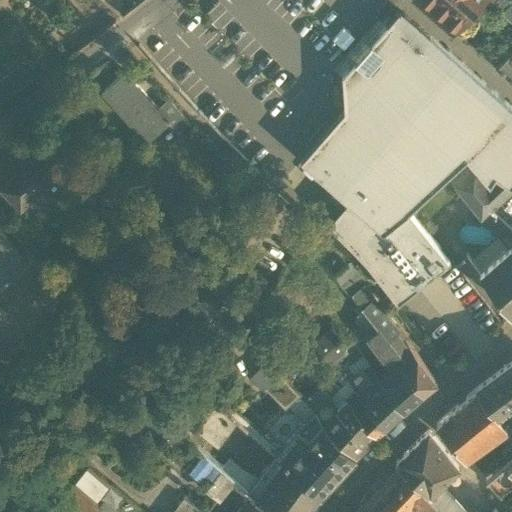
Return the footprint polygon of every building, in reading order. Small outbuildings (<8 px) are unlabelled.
[(419,0),(453,29),(480,1),(480,0),(419,0)] [(480,0),(480,1),(492,12),(499,4),(503,8),(510,0),(480,0)] [(511,0),(510,0),(503,8),(511,16),(511,0)] [(387,21),(343,71),(342,72),(345,106),(301,156),(348,198),(366,213),(345,237),(360,252),(398,298),(449,257),(409,207),(466,153),(475,163),(489,179),(495,171),(510,181),(511,178),(511,105),(399,8),(387,21)] [(343,71),(387,21),(377,13),(334,63),(343,71)] [(511,47),(495,66),(496,67),(499,64),(511,75),(511,47)] [(496,67),(511,80),(511,75),(499,64),(496,67)] [(102,89),(145,137),(167,118),(168,117),(159,107),(158,105),(125,69),(102,89)] [(145,137),(102,89),(101,91),(146,140),(147,139),(145,137)] [(159,107),(169,98),(168,96),(158,105),(159,107)] [(169,120),(182,135),(193,125),(169,98),(159,107),(168,117),(167,118),(169,120)] [(145,137),(147,139),(169,120),(167,118),(145,137)] [(26,193),(29,197),(54,174),(71,193),(89,178),(53,139),(13,176),(12,177),(11,177),(26,193)] [(454,181),(480,212),(489,204),(490,205),(511,187),(511,182),(510,181),(495,171),(489,179),(475,163),(454,181)] [(2,184),(17,201),(26,193),(11,177),(12,177),(13,176),(12,175),(2,184)] [(328,220),(345,237),(366,213),(348,198),(328,220)] [(478,272),(511,311),(511,227),(510,223),(490,205),(489,204),(480,212),(508,246),(478,272)] [(289,228),(305,243),(314,234),(299,218),(289,228)] [(0,283),(9,274),(10,276),(28,258),(0,228),(0,283)] [(341,280),(362,306),(373,320),(384,312),(364,283),(368,280),(356,265),(350,259),(333,272),(341,280)] [(378,326),(373,320),(362,306),(355,320),(367,335),(378,326)] [(392,349),(400,359),(423,390),(436,379),(405,340),(384,312),(373,320),(378,326),(395,347),(392,349)] [(251,341),(265,356),(283,337),(289,331),(274,317),(251,341)] [(333,326),(315,343),(330,360),(349,347),(333,326)] [(366,336),(391,367),(400,359),(392,349),(395,347),(378,326),(367,335),(366,336)] [(391,367),(379,377),(403,407),(423,390),(400,359),(391,367)] [(340,370),(350,381),(357,376),(344,361),(337,367),(340,370)] [(511,361),(476,387),(437,422),(466,455),(501,430),(508,425),(511,421),(511,361)] [(369,365),(357,376),(350,381),(356,388),(386,424),(403,407),(379,377),(369,365)] [(330,379),(346,398),(356,388),(350,381),(340,370),(330,379)] [(266,384),(285,403),(297,391),(279,371),(278,371),(266,384)] [(386,424),(356,388),(346,398),(379,431),(386,424)] [(346,398),(341,403),(337,407),(370,440),(379,431),(346,398)] [(324,408),(331,414),(337,407),(333,403),(332,402),(328,406),(327,405),(324,408)] [(196,430),(217,447),(239,420),(218,403),(196,430)] [(370,440),(337,407),(331,414),(322,423),(356,454),(370,440)] [(277,452),(286,461),(322,424),(312,413),(283,446),(278,442),(272,448),(277,452)] [(322,423),(322,424),(286,461),(288,462),(290,461),(322,490),(356,454),(322,423)] [(251,431),(265,443),(268,439),(255,427),(251,431)] [(403,465),(431,492),(440,484),(441,482),(459,464),(429,428),(397,459),(403,465)] [(277,452),(268,463),(293,485),(309,506),(322,490),(290,461),(288,462),(286,461),(277,452)] [(486,477),(501,491),(511,484),(511,465),(508,459),(486,477)] [(75,480),(95,496),(110,478),(90,461),(75,480)] [(277,511),(304,511),(309,506),(293,485),(268,463),(246,488),(256,496),(259,496),(277,511)] [(451,511),(431,492),(403,465),(382,487),(407,511),(451,511)] [(205,486),(216,496),(218,497),(219,496),(234,478),(221,467),(205,486)] [(468,511),(445,486),(443,488),(440,484),(431,492),(451,511),(468,511)] [(205,486),(192,501),(202,508),(205,510),(216,496),(205,486)] [(407,511),(382,487),(357,511),(407,511)] [(183,494),(171,508),(175,511),(198,511),(202,508),(192,501),(183,494)] [(230,511),(234,508),(219,496),(218,497),(216,496),(205,510),(207,511),(230,511)]
